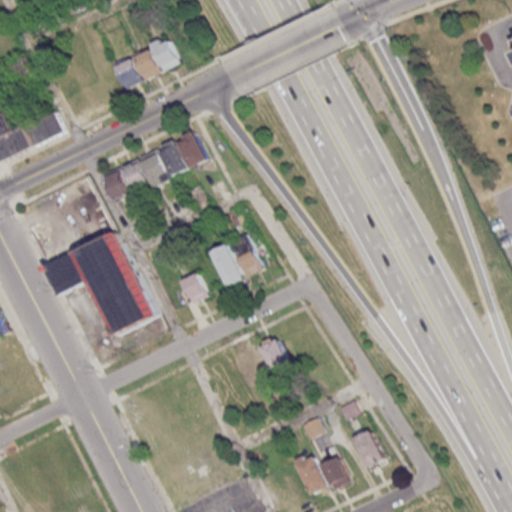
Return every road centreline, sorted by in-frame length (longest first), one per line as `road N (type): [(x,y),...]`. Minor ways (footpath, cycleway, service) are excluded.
road 1 (motorway): [(236,0),(491,472)]
road 2 (motorway): [(511,436),(275,0)]
road 3 (motorway): [(207,90),(463,446),(491,472)]
road 4 (residential): [(308,284),(0,436)]
road 5 (residential): [(421,479),(420,464),(250,192)]
road 6 (residential): [(141,511),(0,239)]
road 7 (tertiary): [(247,71),(0,190)]
road 8 (motorway): [(511,370),(421,131)]
road 9 (motorway): [(421,131),(366,14)]
